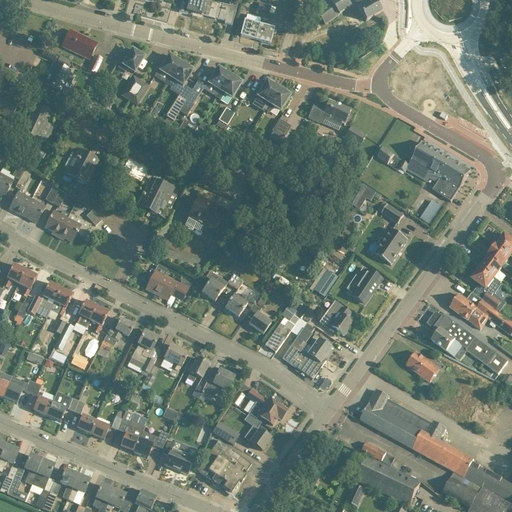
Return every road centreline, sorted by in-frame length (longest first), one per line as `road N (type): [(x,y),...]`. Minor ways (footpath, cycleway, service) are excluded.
road 1 (unclassified): [(328,411),(496,178),(490,161),(399,107),(380,85)]
road 2 (unclassified): [(380,85),(343,83),(24,0)]
road 3 (residential): [(328,411),(114,289)]
road 4 (residential): [(217,511),(0,419)]
road 5 (residential): [(114,289),(0,227)]
road 6 (unclassified): [(253,511),(328,411)]
road 7 (primary): [(450,38),(511,142)]
